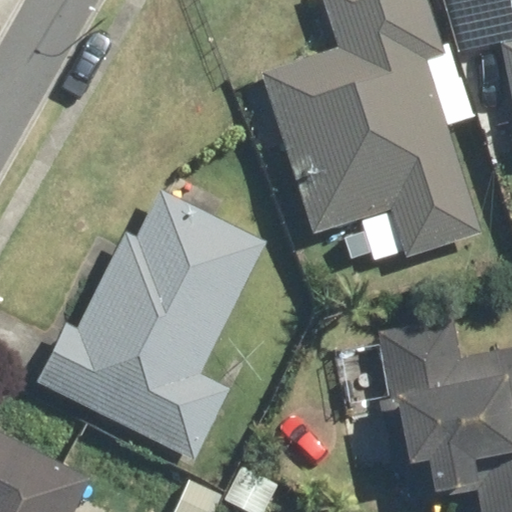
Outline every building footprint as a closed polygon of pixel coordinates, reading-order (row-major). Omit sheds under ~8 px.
[(324,0),(338,45),(261,69),(313,232),(392,207),(410,257),(479,233),(463,185),(465,184),(424,54),(444,48),(429,0),(324,0)] [(511,92),(511,41),(501,44),(511,92)] [(220,396),(196,384),(263,241),(152,190),(85,331),(71,324),(41,386),(191,458),(220,396)] [(486,511),(511,511),(511,353),(466,362),(456,320),(380,336),(412,487),(479,473),(486,511)] [(0,511),(70,511),(89,474),(0,431),(0,511)] [(246,461),(222,504),(236,511),(270,511),(287,484),(246,461)]
